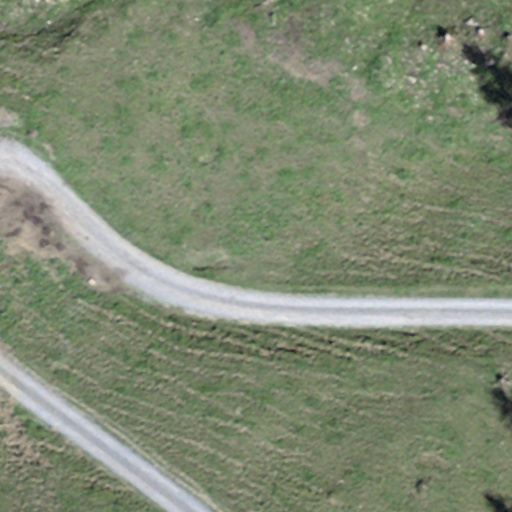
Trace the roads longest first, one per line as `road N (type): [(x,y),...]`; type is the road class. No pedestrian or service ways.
road 1 (track): [(511,313),(209,308),(119,271),(25,164),(0,163)]
road 2 (track): [(0,377),(176,511)]
